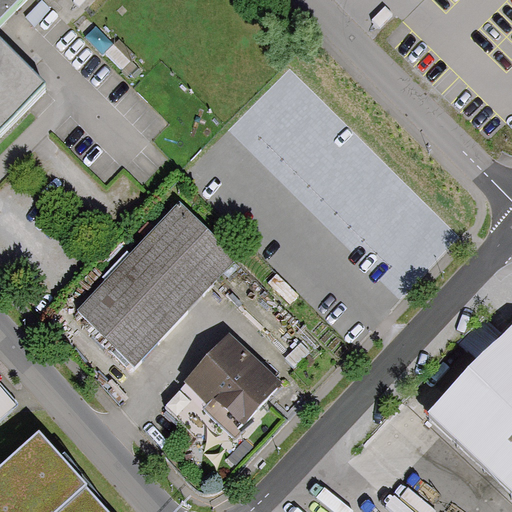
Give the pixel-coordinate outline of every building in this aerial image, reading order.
[(0,0),(0,25),(24,0),(0,0)] [(0,48),(0,132),(42,90),(0,48)] [(239,262),(180,206),(77,313),(135,370),(239,262)] [(511,333),(427,424),(511,504),(511,333)] [(283,387),(230,337),(183,387),(236,437),(283,387)] [(0,421),(17,406),(0,387),(0,421)] [(0,511),(102,511),(39,442),(0,476),(0,511)]
